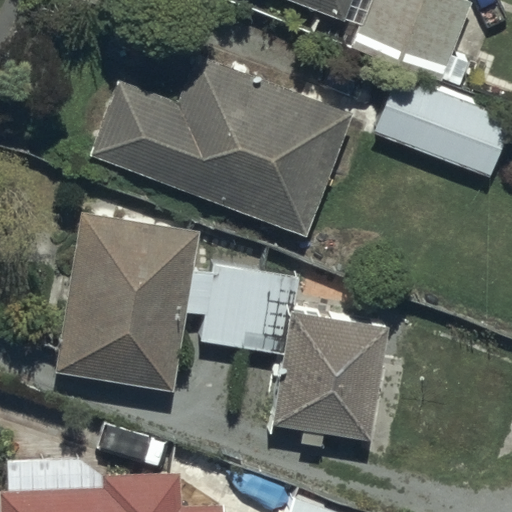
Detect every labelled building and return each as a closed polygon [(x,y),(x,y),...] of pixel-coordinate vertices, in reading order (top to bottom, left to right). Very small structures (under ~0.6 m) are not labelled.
[(358,0),(347,33),(456,72),(466,44),(451,39),(464,0),(358,0)] [(110,52),(80,132),(302,215),(348,91),(191,32),(175,76),(110,52)] [(390,54),(366,111),(484,161),(508,104),(390,54)] [(197,210),(77,188),(48,348),(167,369),(181,292),(201,295),(196,324),(277,338),(266,401),(296,406),(293,422),(319,427),(321,410),(366,418),(387,301),(295,285),(299,258),(192,239),(197,210)] [(0,511),(218,511),(218,482),(178,483),(177,447),(95,449),(95,462),(0,464),(0,511)] [(288,473),(273,511),(366,511),(370,504),(288,473)]
